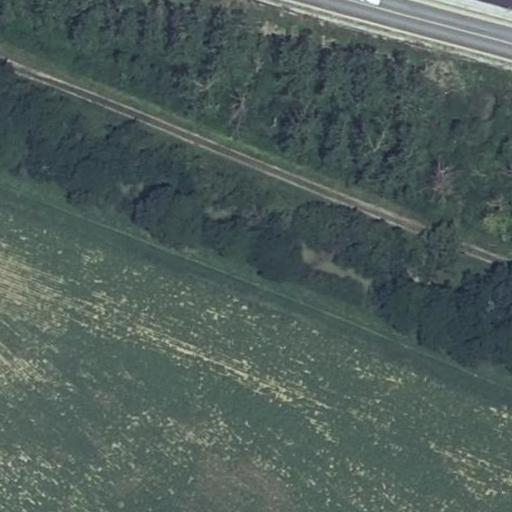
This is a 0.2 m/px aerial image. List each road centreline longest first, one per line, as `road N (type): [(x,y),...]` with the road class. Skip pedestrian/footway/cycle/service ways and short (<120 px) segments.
road 1 (track): [(511,257),(0,46)]
road 2 (track): [(0,185),(511,392)]
road 3 (motorway): [(353,0),(511,44)]
